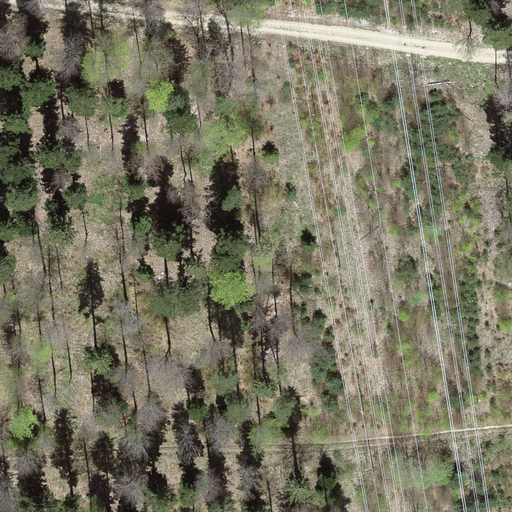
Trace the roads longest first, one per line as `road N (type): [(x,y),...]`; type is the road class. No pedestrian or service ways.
road 1 (track): [(511,425),(0,464)]
road 2 (track): [(511,52),(37,0)]
